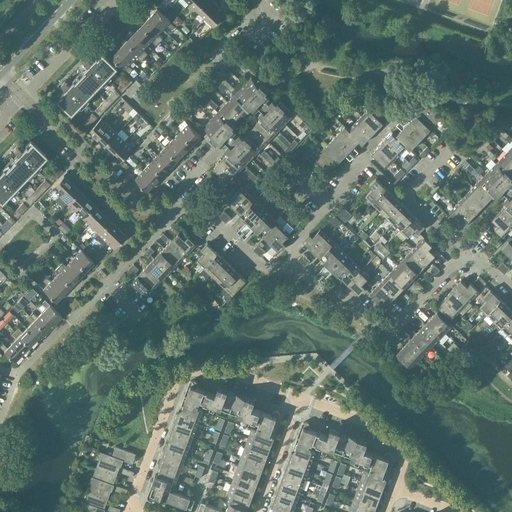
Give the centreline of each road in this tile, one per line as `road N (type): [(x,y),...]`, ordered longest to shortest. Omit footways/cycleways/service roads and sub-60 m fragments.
road 1 (residential): [(130,508),(178,379),(220,372),(300,398)]
road 2 (residential): [(464,252),(386,334),(291,264)]
road 3 (residential): [(15,375),(172,214)]
road 4 (residential): [(172,214),(138,211),(24,98)]
road 5 (residential): [(392,490),(403,459),(387,431),(300,398)]
road 6 (residential): [(291,264),(266,269),(207,213),(172,214)]
road 7 (residential): [(24,98),(117,0)]
road 8 (residential): [(291,264),(298,235),(368,164)]
road 9 (residential): [(257,511),(300,398)]
